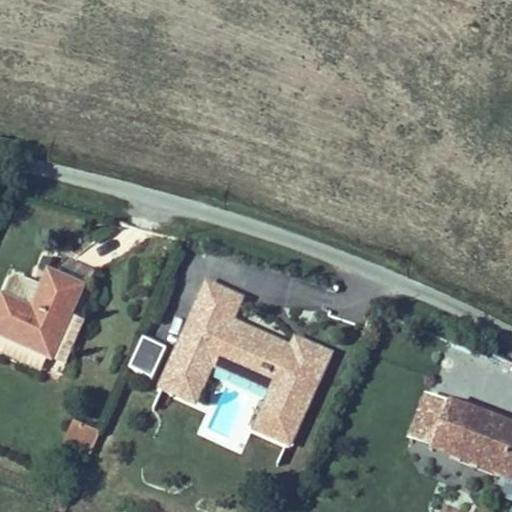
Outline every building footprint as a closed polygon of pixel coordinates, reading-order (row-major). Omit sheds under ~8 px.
[(100,283),(122,293),(146,275),(125,266),(100,283)] [(55,277),(55,278),(23,342),(88,370),(122,293),(100,283),(83,275),(77,287),(55,277)] [(44,284),(18,340),(23,342),(55,278),(44,284)] [(252,288),(241,310),(272,325),(282,303),(252,288)] [(272,325),(241,310),(203,390),(214,396),(216,391),(235,400),(257,355),(275,364),(278,357),(305,370),(301,378),(319,387),(298,430),(328,445),(365,369),(335,355),(272,325)] [(128,377),(154,385),(165,352),(139,343),(128,377)] [(335,355),(365,369),(367,364),(338,350),(335,355)] [(453,434),(468,393),(441,383),(434,400),(411,394),(403,420),(427,424),(453,434)] [(511,408),(468,393),(453,434),(511,455),(511,408)] [(70,426),(64,452),(92,459),(98,433),(70,426)] [(125,459),(135,439),(109,427),(100,446),(125,459)]
